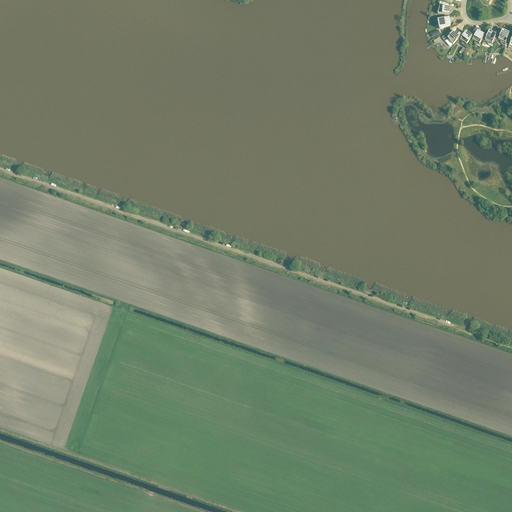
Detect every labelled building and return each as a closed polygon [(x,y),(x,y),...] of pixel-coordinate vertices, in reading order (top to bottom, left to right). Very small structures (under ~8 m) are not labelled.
[(438,14),(437,14),(437,15),(449,16),(449,10),(447,9),(448,5),(440,3),(439,7),(440,7),(438,14)] [(450,27),(449,20),(438,22),(439,26),(441,30),(439,30),(439,31),(450,27)] [(453,34),(451,31),(442,39),(445,43),(449,47),(450,48),(452,46),(453,46),(460,37),(455,33),(453,34)] [(505,47),(506,45),(505,44),(509,35),(502,32),(498,41),(502,43),(501,45),(505,47)] [(479,45),(483,37),(477,33),(472,41),(476,44),(475,46),(479,48),(480,46),(479,45)] [(489,33),(484,42),(489,44),(488,46),(492,48),(493,46),(492,45),(495,36),(489,33)] [(463,44),(462,46),(466,49),(467,47),(466,46),(471,38),(466,34),(460,41),(463,44)]
